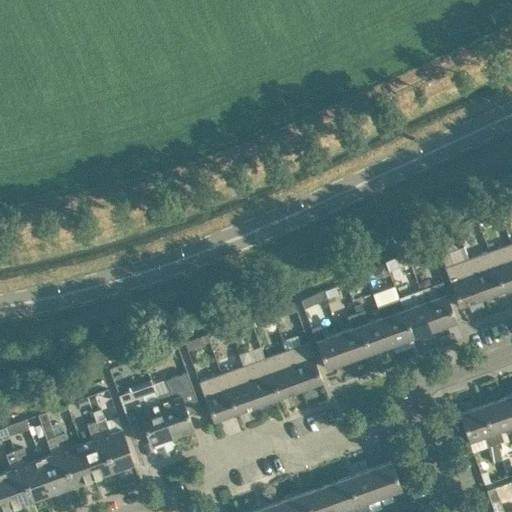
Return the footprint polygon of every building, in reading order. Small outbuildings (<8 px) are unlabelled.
[(511,202),(501,207),(505,214),(511,211),(511,202)] [(488,222),(505,214),(501,207),(484,215),(488,222)] [(468,222),(455,228),(458,236),(472,230),(468,222)] [(446,241),(458,236),(455,228),(443,234),(446,241)] [(511,248),(510,242),(488,250),(502,290),(511,286),(511,248)] [(385,260),(388,269),(409,261),(405,250),(388,259),(385,260)] [(466,258),(481,298),(502,290),(488,250),(466,258)] [(459,306),(481,298),(466,258),(444,266),(459,306)] [(442,281),(420,288),(420,289),(434,327),(456,319),(442,281)] [(335,285),(322,290),(325,298),(338,293),(335,285)] [(412,335),(434,327),(420,289),(398,296),(412,335)] [(304,306),(325,298),(322,290),(301,298),(304,306)] [(377,304),(381,316),(390,343),(412,335),(398,296),(377,304)] [(294,298),(271,308),(274,316),(298,307),(294,298)] [(260,322),(274,316),(271,308),(256,314),(260,322)] [(363,309),(355,312),(369,351),(390,343),(381,316),(367,320),(363,309)] [(347,359),(369,351),(355,312),(347,315),(351,326),(337,331),(347,359)] [(241,320),(228,325),(231,333),(244,328),(241,320)] [(218,337),(231,333),(228,325),(215,330),(218,337)] [(325,367),(347,359),(337,331),(324,336),(320,325),(311,328),(325,367)] [(187,348),(194,346),(210,340),(207,332),(197,336),(184,341),(187,348)] [(308,341),(286,348),(300,388),(322,380),(308,341)] [(286,348),(264,356),(278,396),(300,388),(286,348)] [(264,356),(242,364),(257,404),(278,396),(264,356)] [(257,404),(242,364),(220,372),(235,412),(257,404)] [(165,377),(169,389),(157,393),(171,435),(193,427),(186,408),(198,403),(191,384),(186,369),(165,377)] [(213,420),(235,412),(220,372),(198,380),(213,420)] [(131,389),(118,393),(130,428),(143,423),(150,443),(171,435),(157,393),(155,394),(154,389),(133,397),(131,389)] [(511,392),(502,396),(511,424),(511,423),(511,392)] [(85,396),(76,399),(79,406),(88,403),(85,396)] [(503,440),(499,428),(511,424),(502,396),(480,404),(494,443),(496,442),(503,440)] [(496,442),(494,443),(480,404),(459,412),(473,451),(487,446),(491,456),(493,462),(501,458),(496,442)] [(46,411),(38,414),(41,422),(49,420),(46,411)] [(104,417),(95,420),(113,469),(134,461),(122,427),(110,432),(104,417)] [(26,418),(12,423),(15,431),(29,427),(26,418)] [(89,430),(78,434),(80,442),(93,476),(113,469),(95,420),(86,423),(89,430)] [(93,476),(80,442),(69,446),(64,431),(62,432),(59,423),(51,426),(55,434),(72,483),(93,476)] [(51,453),(40,457),(52,491),(72,483),(55,434),(46,438),(51,453)] [(14,449),(32,498),(52,491),(40,457),(28,461),(23,446),(14,449)] [(11,467),(0,471),(0,473),(11,505),(32,498),(14,449),(5,452),(11,467)] [(391,460),(369,468),(379,495),(392,491),(396,502),(405,499),(391,460)] [(379,495),(369,468),(347,476),(360,511),(367,511),(369,511),(365,500),(379,495)] [(493,471),(495,478),(504,475),(502,468),(493,471)] [(0,509),(11,505),(0,473),(0,509)] [(360,511),(347,476),(326,483),(335,511),(349,506),(350,511),(360,511)] [(332,511),(335,511),(326,483),(304,491),(311,511),(332,511)] [(311,511),(304,491),(282,499),(286,511),(311,511)] [(286,511),(282,499),(260,507),(262,511),(286,511)]
